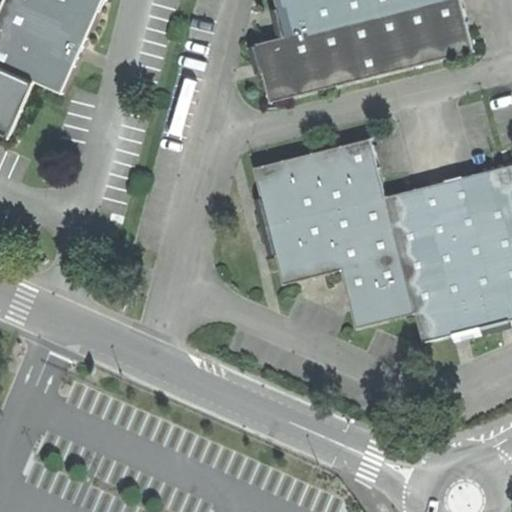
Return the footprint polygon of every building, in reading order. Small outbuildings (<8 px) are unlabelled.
[(0,67),(35,83),(64,96),(105,0),(5,0),(0,13),(0,67)] [(477,52),(463,0),(434,0),(285,38),(257,45),(271,104),(477,52)] [(434,0),(275,0),(285,38),(434,0)] [(0,135),(11,140),(35,83),(0,67),(0,135)] [(374,139),(256,169),(270,226),(389,197),(374,139)] [(511,188),(506,167),(389,197),(419,315),(426,343),(511,320),(511,188)] [(419,315),(389,197),(270,226),(278,257),(286,287),(343,272),(358,330),(419,315)]
